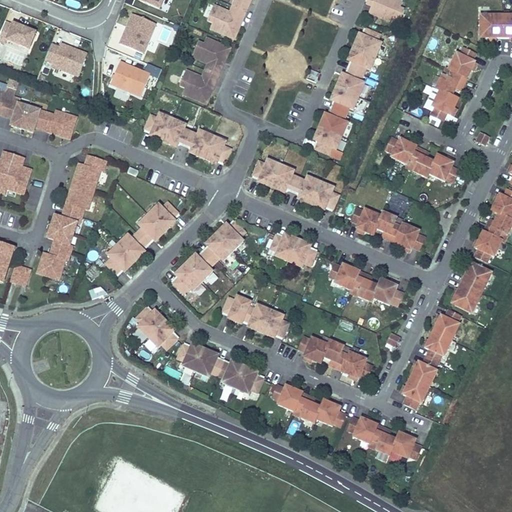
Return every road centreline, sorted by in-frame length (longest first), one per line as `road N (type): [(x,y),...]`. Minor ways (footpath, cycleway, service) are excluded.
road 1 (residential): [(147,277),(200,328),(382,406)]
road 2 (residential): [(228,194),(437,281)]
road 3 (secondary): [(190,414),(296,459),(391,511)]
road 4 (residential): [(258,123),(302,139),(356,0)]
road 5 (residential): [(382,406),(437,281)]
road 6 (residential): [(437,281),(496,159)]
